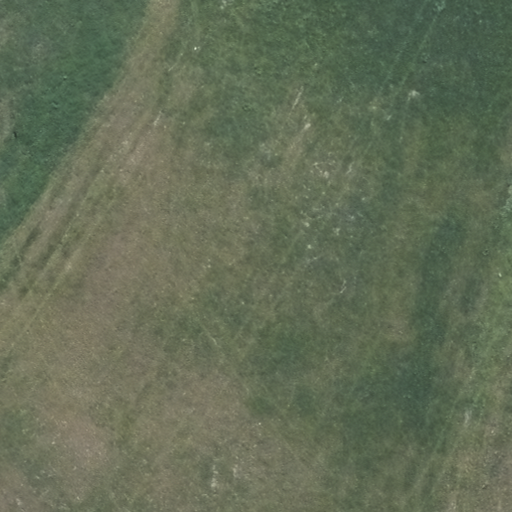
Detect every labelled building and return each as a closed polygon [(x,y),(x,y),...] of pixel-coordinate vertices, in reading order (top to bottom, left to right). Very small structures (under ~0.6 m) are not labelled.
[(127,10),(113,0),(94,0),(51,53),(75,73),(127,10)] [(0,248),(51,181),(0,142),(0,248)] [(59,186),(0,263),(0,357),(103,219),(59,186)] [(0,445),(150,248),(115,221),(0,371),(0,445)] [(200,287),(159,256),(6,461),(47,492),(200,287)] [(113,511),(251,323),(208,292),(61,494),(86,511),(113,511)] [(185,511),(300,360),(261,330),(123,511),(185,511)] [(305,367),(195,511),(266,511),(350,401),(305,367)] [(339,511),(398,432),(358,403),(278,511),(339,511)] [(418,511),(450,469),(405,436),(348,511),(418,511)] [(497,511),(500,508),(455,475),(427,511),(497,511)]
